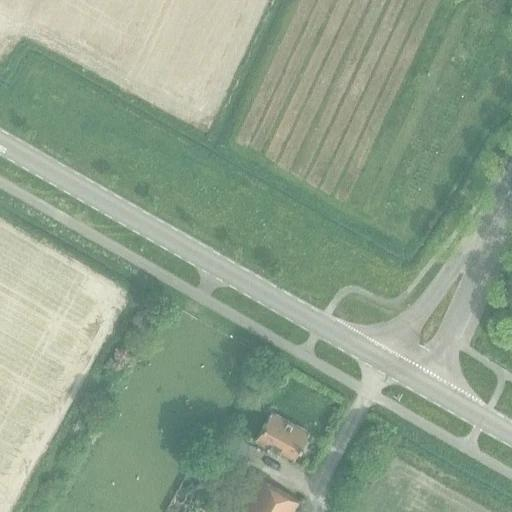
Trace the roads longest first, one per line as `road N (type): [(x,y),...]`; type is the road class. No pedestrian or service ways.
road 1 (tertiary): [(389,364),(0,143)]
road 2 (tertiary): [(426,385),(453,331),(481,238)]
road 3 (tertiary): [(481,238),(424,305),(389,364)]
